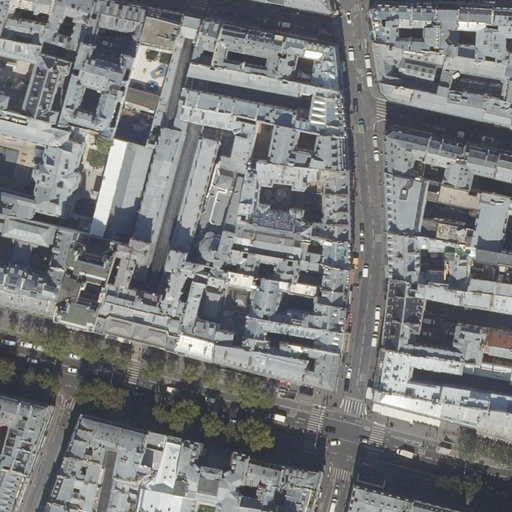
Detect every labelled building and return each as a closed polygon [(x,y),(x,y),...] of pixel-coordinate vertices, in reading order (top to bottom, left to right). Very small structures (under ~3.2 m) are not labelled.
[(0,0),(0,36),(3,37),(13,0),(0,0)] [(13,0),(3,37),(44,45),(56,0),(13,0)] [(69,47),(66,59),(79,63),(97,0),(56,0),(44,45),(42,53),(55,56),(59,44),(69,47)] [(78,66),(84,68),(82,74),(76,73),(62,124),(89,130),(115,137),(124,104),(131,80),(126,79),(130,66),(134,67),(152,7),(123,1),(115,0),(97,0),(79,63),(78,66)] [(331,13),(334,11),(331,0),(269,0),(269,1),(298,6),(331,13)] [(372,29),(374,42),(412,48),(415,1),(411,1),(392,0),(378,0),(369,11),(372,29)] [(428,2),(415,1),(412,48),(437,51),(437,48),(432,47),(432,44),(437,44),(439,2),(428,2)] [(439,2),(437,44),(437,48),(437,51),(448,53),(458,55),(459,36),(460,28),(462,3),(451,3),(439,2)] [(478,4),(462,3),(460,28),(479,29),(478,44),(467,44),(467,40),(465,37),(459,36),(458,55),(486,59),(487,53),(493,54),(495,5),(478,4)] [(511,5),(495,5),(493,54),(492,60),(511,63),(511,5)] [(186,14),(168,10),(152,7),(134,67),(131,80),(124,104),(157,113),(171,64),(159,61),(164,47),(175,49),(186,14)] [(194,15),(186,14),(175,49),(171,64),(157,113),(148,145),(149,145),(157,148),(132,244),(121,241),(121,242),(95,329),(106,332),(138,340),(150,343),(168,348),(177,350),(200,262),(231,270),(231,269),(235,247),(240,219),(252,159),(259,118),(236,114),(200,105),(182,101),(186,87),(190,74),(194,61),(207,18),(196,16),(194,15)] [(194,61),(214,65),(226,22),(216,20),(207,18),(194,61)] [(214,65),(243,70),(251,27),(237,24),(226,22),(214,65)] [(269,30),(251,27),(243,70),(279,77),(289,34),(269,30)] [(341,64),(339,46),(337,44),(314,39),(289,34),(279,77),(343,89),(341,64)] [(3,37),(0,36),(0,107),(8,110),(11,96),(0,92),(0,52),(21,58),(38,62),(24,111),(16,109),(15,112),(62,124),(76,73),(78,66),(79,63),(66,59),(55,56),(42,53),(44,45),(3,37)] [(437,51),(412,48),(374,42),(378,62),(381,81),(415,88),(439,94),(448,53),(437,51)] [(458,55),(448,53),(439,94),(415,88),(412,104),(445,111),(483,120),(489,96),(496,98),(502,99),(511,100),(511,63),(492,60),(486,59),(458,55)] [(192,88),(186,87),(182,101),(200,105),(236,114),(259,118),(349,136),(346,113),(343,89),(279,77),(243,70),(214,65),(194,61),(190,74),(195,75),(192,88)] [(412,104),(415,88),(381,81),(382,90),(385,93),(391,99),(405,102),(412,104)] [(496,98),(489,96),(483,120),(497,123),(511,126),(511,100),(502,99),(500,106),(495,104),(496,98)] [(15,112),(8,110),(0,107),(0,132),(5,134),(5,135),(17,138),(17,137),(35,142),(37,143),(37,142),(46,145),(48,145),(44,161),(43,160),(42,161),(39,162),(38,163),(35,175),(35,176),(38,179),(39,180),(35,196),(33,195),(33,196),(24,193),(21,192),(21,193),(4,189),(4,188),(0,187),(0,211),(24,218),(27,208),(67,217),(68,214),(68,215),(70,206),(70,204),(74,189),(74,188),(77,188),(78,187),(78,186),(79,186),(79,184),(80,184),(82,176),(81,176),(82,174),(81,174),(81,172),(79,170),(79,169),(83,154),(84,152),(84,153),(86,144),(86,142),(86,141),(88,133),(89,133),(89,130),(62,124),(15,112)] [(350,152),(349,136),(259,118),(252,159),(351,169),(350,152)] [(386,151),(387,171),(423,178),(433,134),(412,129),(395,125),(385,133),(386,151)] [(450,138),(433,134),(423,178),(435,181),(438,169),(432,168),(433,162),(448,165),(445,183),(458,185),(468,142),(450,138)] [(109,202),(100,237),(121,242),(121,241),(132,244),(157,148),(149,145),(148,145),(125,139),(109,202)] [(486,146),(468,142),(458,185),(493,192),(503,150),(486,146)] [(511,152),(503,150),(493,192),(511,196),(511,152)] [(352,191),(351,169),(252,159),(240,219),(306,232),(316,234),(336,240),(352,239),(352,191)] [(511,196),(493,192),(458,185),(445,183),(435,181),(423,178),(387,171),(388,202),(389,229),(503,250),(507,230),(511,230),(511,196)] [(100,237),(109,202),(100,200),(91,234),(100,237)] [(78,231),(24,218),(0,211),(0,305),(9,308),(49,318),(57,320),(78,231)] [(303,251),(306,232),(240,219),(235,247),(352,269),(352,264),(353,258),(353,250),(352,239),(336,240),(316,234),(316,237),(322,245),(324,245),(324,254),(315,252),(315,253),(303,251)] [(511,251),(503,250),(389,229),(391,255),(391,277),(465,288),(494,294),(492,309),(505,311),(511,312),(511,251)] [(91,234),(78,231),(57,320),(73,324),(95,329),(121,242),(100,237),(91,234)] [(231,269),(320,286),(318,300),(347,306),(350,287),(352,269),(235,247),(231,269)] [(247,334),(250,313),(224,308),(231,270),(200,262),(177,350),(196,355),(214,360),(217,341),(245,346),(248,334),(247,334)] [(318,300),(320,286),(231,269),(231,270),(224,308),(250,313),(345,331),(346,319),(347,310),(347,306),(318,300)] [(492,309),(494,294),(465,288),(391,277),(389,299),(389,302),(387,312),(386,326),(383,347),(482,362),(484,351),(488,327),(458,322),(454,348),(419,343),(423,315),(425,305),(427,296),(435,297),(473,305),(492,309)] [(345,335),(345,331),(250,313),(247,334),(248,334),(267,338),(269,327),(274,328),(272,339),(342,352),(345,335)] [(511,331),(508,331),(488,327),(484,351),(499,353),(499,356),(511,358),(511,331)] [(272,339),(267,338),(248,334),(245,346),(217,341),(214,360),(228,363),(258,371),(287,378),(303,382),(304,382),(308,366),(310,358),(269,349),(272,339)] [(340,368),(342,352),(272,339),(269,349),(310,358),(311,358),(311,354),(318,355),(315,368),(308,366),(304,382),(313,384),(336,390),(340,368)] [(511,411),(511,367),(482,362),(383,347),(380,369),(379,372),(376,388),(483,406),(511,411)] [(436,416),(478,427),(483,406),(376,388),(376,389),(376,393),(375,399),(374,400),(436,416)] [(22,400),(0,394),(0,424),(10,427),(11,427),(9,428),(11,431),(12,430),(13,430),(6,456),(2,458),(0,457),(0,470),(29,478),(42,443),(54,408),(22,400)] [(314,398),(301,394),(300,398),(301,402),(311,404),(313,402),(314,398)] [(511,411),(483,406),(478,427),(510,435),(511,435),(511,411)] [(100,420),(83,416),(75,438),(70,451),(67,461),(111,470),(109,480),(113,481),(114,477),(116,470),(117,462),(118,455),(124,427),(120,426),(100,420)] [(153,428),(143,425),(141,431),(152,434),(153,428)] [(138,430),(124,427),(118,455),(117,462),(116,470),(114,477),(113,481),(141,486),(145,480),(152,476),(153,476),(154,471),(143,468),(153,434),(152,434),(141,431),(138,430)] [(161,436),(153,434),(143,468),(154,471),(161,473),(170,438),(161,436)] [(180,441),(170,438),(161,473),(154,471),(153,476),(152,476),(145,480),(141,486),(139,496),(137,505),(135,511),(184,511),(186,500),(175,498),(188,443),(180,441)] [(217,450),(188,443),(175,498),(186,500),(186,499),(242,509),(252,459),(229,453),(217,450)] [(253,453),(230,447),(229,453),(252,459),(253,453)] [(269,463),(252,459),(242,509),(242,510),(253,511),(278,511),(287,467),(269,463)] [(111,470),(67,461),(63,470),(60,480),(107,489),(109,480),(111,470)] [(305,471),(287,467),(278,511),(314,511),(317,499),(323,474),(305,471)] [(0,511),(16,511),(29,478),(0,470),(0,511)] [(409,477),(402,475),(400,481),(408,483),(410,482),(411,480),(409,477)] [(107,489),(60,480),(55,492),(50,505),(70,510),(81,511),(102,511),(104,507),(105,498),(107,489)] [(113,481),(109,480),(107,489),(139,496),(141,486),(113,481)] [(413,511),(416,502),(386,494),(356,487),(350,511),(413,511)] [(139,496),(107,489),(105,498),(137,505),(139,496)] [(135,511),(137,505),(105,498),(104,507),(124,511),(135,511)] [(186,499),(186,500),(184,511),(253,511),(242,510),(242,509),(186,499)] [(457,511),(442,508),(416,502),(413,511),(457,511)]
